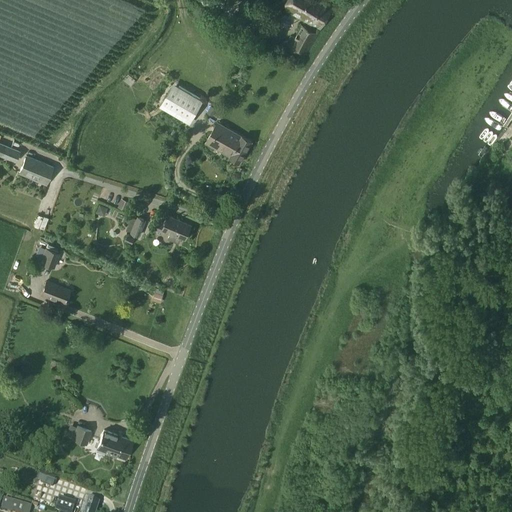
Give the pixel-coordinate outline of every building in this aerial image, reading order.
[(322,0),(292,0),(287,10),(320,30),(334,7),(322,0)] [(260,30),(249,24),(245,31),(257,37),(260,30)] [(305,59),(319,34),(302,25),(296,38),(292,36),(290,41),(289,41),(286,42),(284,46),(285,48),(289,51),(305,59)] [(128,74),(124,80),(130,85),(134,78),(130,76),(128,74)] [(189,124),(203,101),(173,84),(160,107),(189,124)] [(212,106),(208,113),(213,116),(217,109),(212,106)] [(240,162),(251,142),(217,122),(206,143),(230,157),(240,162)] [(0,155),(15,162),(20,151),(0,142),(0,155)] [(53,167),(26,156),(19,172),(46,184),(53,167)] [(123,200),(120,208),(125,210),(128,202),(123,200)] [(100,205),(97,212),(104,215),(107,208),(100,205)] [(38,215),(33,226),(38,228),(42,216),(38,215)] [(43,216),(39,227),(44,229),(48,218),(43,216)] [(159,222),(156,229),(162,232),(163,229),(171,233),(168,239),(179,244),(181,237),(185,239),(191,225),(168,216),(165,224),(159,222)] [(133,217),(127,230),(131,232),(139,235),(140,232),(145,220),(138,217),(137,219),(133,217)] [(46,248),(40,262),(54,267),(59,254),(46,248)] [(65,304),(70,290),(46,281),(40,295),(65,304)] [(68,431),(66,435),(73,438),(72,438),(86,444),(91,431),(77,425),(77,426),(70,424),(68,431)] [(125,459),(132,441),(104,430),(97,447),(125,459)] [(46,483),(42,492),(48,494),(51,485),(54,477),(46,474),(43,482),(46,483)] [(8,511),(29,511),(31,507),(4,498),(2,504),(0,510),(8,511)] [(94,511),(97,503),(84,498),(79,511),(94,511)] [(58,511),(70,511),(73,504),(58,499),(54,510),(58,511)]
